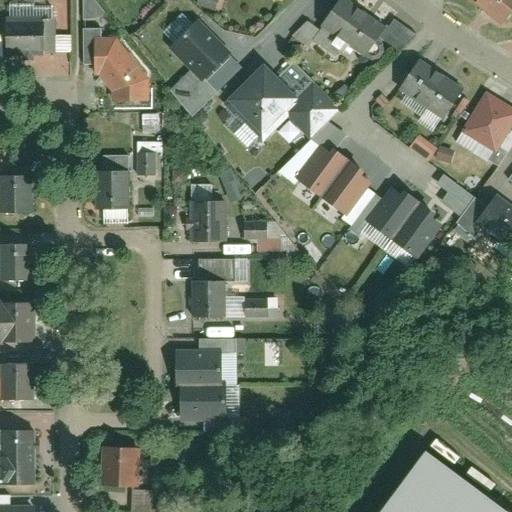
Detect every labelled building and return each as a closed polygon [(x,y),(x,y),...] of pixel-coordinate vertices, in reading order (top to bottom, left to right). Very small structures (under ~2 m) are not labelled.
[(483,0),(498,12),(507,0),(483,0)] [(96,18),(94,1),(82,2),(83,19),(96,18)] [(378,33),(343,2),(320,28),(355,59),(378,33)] [(308,47),(317,27),(303,20),(293,40),(308,47)] [(391,20),(380,39),(402,51),(413,32),(391,20)] [(169,49),(202,82),(230,54),(198,21),(169,49)] [(48,23),(10,24),(11,56),(49,56),(48,23)] [(93,39),(93,65),(103,65),(131,97),(155,97),(155,82),(117,39),(93,39)] [(465,73),(420,43),(398,75),(443,105),(465,73)] [(261,64),(223,101),(262,142),(287,117),(309,140),(340,110),(312,81),(294,98),(261,64)] [(511,113),(511,94),(484,77),(459,117),(495,140),(511,113)] [(233,134),(245,146),(255,136),(242,124),(233,134)] [(418,136),(409,148),(427,162),(436,149),(418,136)] [(136,142),(136,175),(158,175),(158,142),(136,142)] [(299,191),(418,270),(442,235),(322,156),(299,191)] [(511,165),(509,163),(493,183),(511,197),(511,165)] [(130,171),(95,171),(95,216),(129,217),(130,171)] [(442,176),(437,184),(447,191),(440,203),(461,216),(474,196),(442,176)] [(36,223),(35,179),(4,179),(5,223),(36,223)] [(511,247),(511,207),(495,195),(474,223),(510,250),(511,247)] [(223,207),(189,207),(189,246),(223,246),(223,207)] [(265,222),(265,231),(243,231),(243,241),(255,241),(255,251),(278,252),(278,222),(265,222)] [(37,249),(5,249),(4,286),(36,286),(37,249)] [(226,283),(191,284),(192,326),(227,325),(226,283)] [(244,300),(244,319),(278,318),(277,299),(244,300)] [(36,308),(6,308),(6,344),(36,344),(36,308)] [(36,412),(35,374),(19,374),(19,367),(0,367),(0,392),(4,392),(4,412),(36,412)] [(228,369),(194,369),(194,408),(228,408),(228,369)] [(34,442),(1,441),(1,491),(33,492),(34,442)] [(138,451),(106,451),(106,492),(138,492),(138,451)] [(493,511),(430,465),(394,511),(493,511)]
